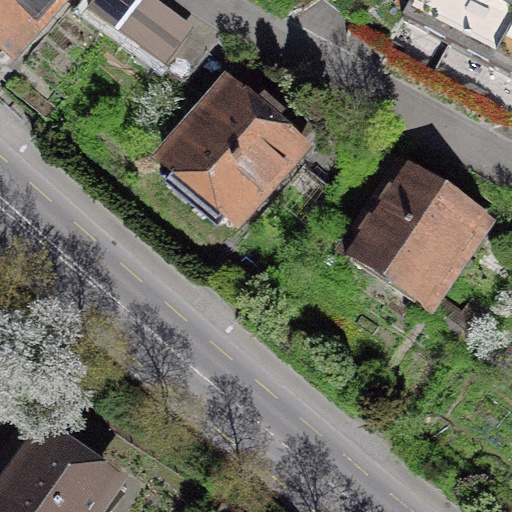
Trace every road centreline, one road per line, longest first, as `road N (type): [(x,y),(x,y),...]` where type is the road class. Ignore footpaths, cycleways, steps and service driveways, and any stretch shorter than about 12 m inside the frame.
road 1 (secondary): [(0,196),(366,511)]
road 2 (residential): [(196,0),(511,165)]
